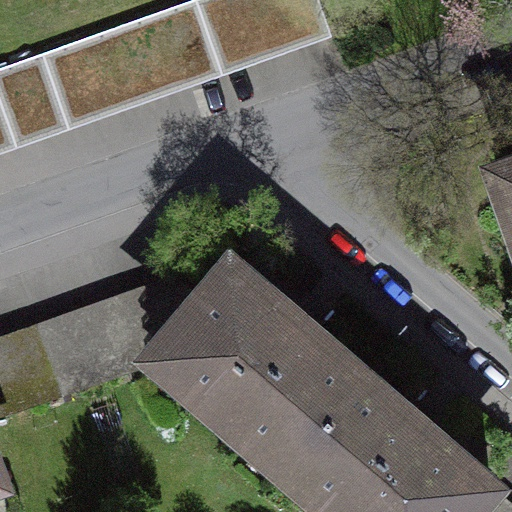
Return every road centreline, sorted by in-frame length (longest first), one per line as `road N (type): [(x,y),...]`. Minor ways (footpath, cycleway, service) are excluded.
road 1 (residential): [(0,224),(312,120)]
road 2 (residential): [(511,366),(371,243),(312,120)]
road 3 (residential): [(312,120),(511,52)]
